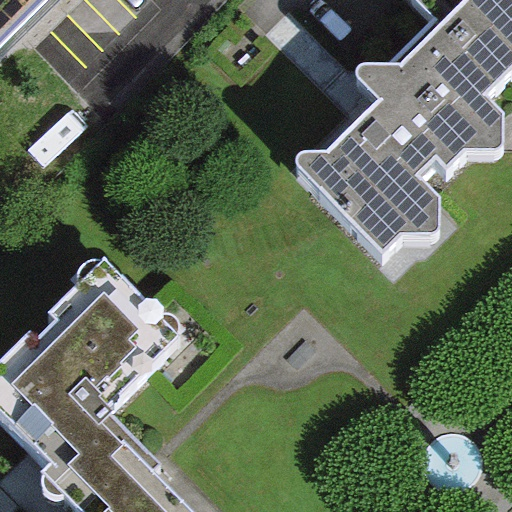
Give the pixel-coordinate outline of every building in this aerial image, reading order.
[(0,0),(0,43),(44,0),(0,0)] [(511,0),(454,0),(435,21),(496,87),(511,69),(511,0)] [(481,102),(496,87),(435,21),(385,73),(354,74),(347,81),(374,107),(321,163),(294,163),(284,174),(377,261),(395,242),(432,243),(436,239),(434,206),(411,185),(430,165),(441,175),(459,155),(495,156),(501,150),(501,136),(500,120),(481,102)] [(61,511),(128,445),(116,433),(99,416),(173,344),(97,268),(40,325),(47,332),(27,352),(20,345),(0,364),(0,432),(30,463),(43,476),(35,485),(61,511)] [(128,445),(61,511),(176,511),(146,481),(155,472),(128,445)]
